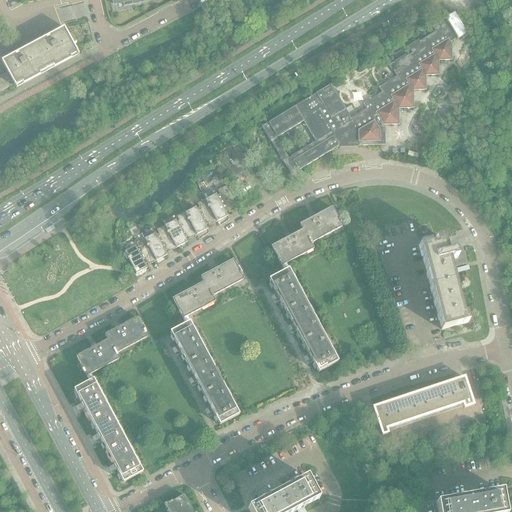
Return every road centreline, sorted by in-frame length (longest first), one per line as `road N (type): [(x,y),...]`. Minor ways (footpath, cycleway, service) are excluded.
road 1 (residential): [(18,360),(314,186),(378,173),(435,184),(472,218),(501,346)]
road 2 (secondary): [(0,245),(385,0)]
road 3 (secondary): [(348,0),(0,215)]
road 4 (residential): [(190,465),(319,403),(501,346)]
road 5 (secondary): [(101,511),(18,360)]
road 6 (residential): [(94,0),(109,43),(192,0)]
road 7 (secondary): [(0,397),(61,511)]
